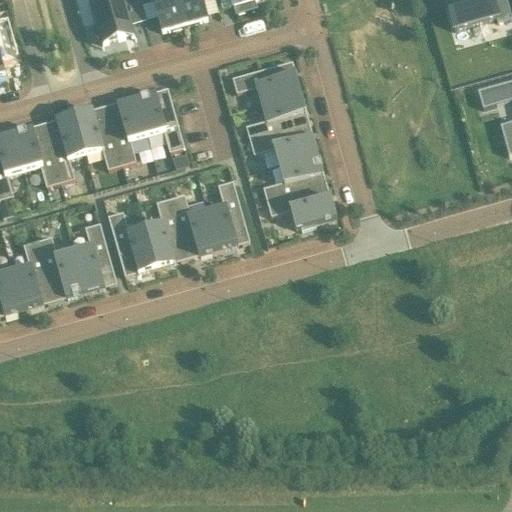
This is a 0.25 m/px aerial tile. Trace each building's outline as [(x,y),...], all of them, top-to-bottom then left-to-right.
[(120,0),(90,8),(101,48),(135,38),(132,27),(145,23),(142,10),(139,0),(120,0)] [(185,29),(176,0),(139,0),(142,10),(154,7),(162,36),(185,29)] [(176,0),(185,29),(208,23),(201,0),(176,0)] [(230,0),(235,19),(258,13),(255,5),(272,0),(230,0)] [(497,26),(511,22),(511,21),(505,0),(463,0),(447,5),(455,34),(496,23),(497,26)] [(301,98),(292,67),(232,83),(233,85),(237,98),(257,92),(262,109),(301,98)] [(511,85),(478,95),(483,113),(511,104),(511,133),(504,136),(510,160),(511,159),(511,85)] [(185,153),(168,93),(136,102),(147,142),(164,137),(170,157),(185,153)] [(309,129),(301,98),(262,109),(266,126),(246,132),(250,146),(309,129)] [(147,142),(136,102),(105,111),(122,171),(136,167),(131,146),(147,142)] [(122,171),(105,111),(74,119),(86,159),(102,154),(108,175),(122,171)] [(86,159),(74,119),(44,128),(60,188),(75,184),(69,164),(86,159)] [(60,188),(44,128),(13,137),(24,176),(41,172),(46,192),(60,188)] [(318,160),(309,129),(250,146),(254,160),(274,154),(279,171),(318,160)] [(24,176),(13,137),(0,140),(0,205),(9,202),(13,201),(7,181),(24,176)] [(172,163),(175,174),(186,170),(183,159),(172,163)] [(327,190),(318,160),(279,171),(283,188),(263,193),(267,207),(327,190)] [(250,246),(233,186),(232,187),(218,191),(224,211),(207,216),(218,255),(250,246)] [(336,222),(327,190),(267,207),(271,221),(291,216),(296,233),(301,232),(302,235),(315,231),(314,228),(336,222)] [(218,255),(207,216),(190,220),(185,200),(170,204),(187,264),(218,255)] [(9,202),(0,205),(0,212),(3,222),(14,219),(9,202)] [(187,264),(170,204),(156,208),(162,228),(145,233),(156,272),(187,264)] [(156,272),(145,233),(129,238),(123,217),(109,221),(108,221),(125,281),(156,272)] [(117,289),(100,229),(85,233),(91,253),(74,258),(85,297),(117,289)] [(85,297),(74,258),(58,263),(52,242),(38,246),(54,306),(85,297)] [(54,306),(38,246),(23,250),(29,271),(13,275),(24,315),(54,306)] [(0,321),(24,315),(13,275),(0,278),(0,321)]
